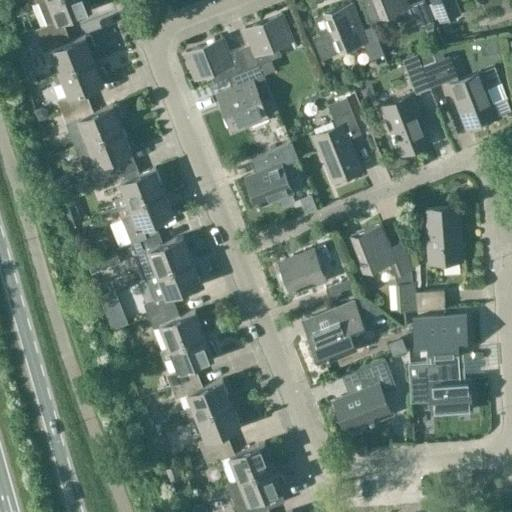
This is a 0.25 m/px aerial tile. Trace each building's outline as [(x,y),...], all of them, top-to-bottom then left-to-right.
[(36,28),(40,40),(67,29),(62,18),(93,6),(90,0),(39,0),(38,1),(47,24),(36,28)] [(425,0),(416,0),(406,5),(403,0),(362,0),(370,19),(397,8),(402,21),(417,15),(422,28),(435,23),(425,0)] [(431,0),(427,2),(433,17),(438,15),(433,2),(431,0)] [(438,15),(440,21),(455,14),(449,0),(437,0),(433,2),(438,15)] [(352,1),(325,11),(313,16),(320,32),(312,35),(321,56),(363,39),(371,57),(384,52),(373,24),(360,29),(349,3),(352,2),(352,1)] [(240,46),(249,66),(271,57),(281,53),(276,41),(291,35),(282,11),(245,25),(251,41),(240,46)] [(494,26),(475,35),(482,47),(500,39),(494,26)] [(433,27),(428,29),(432,42),(438,39),(433,27)] [(49,64),(53,74),(95,57),(92,49),(94,48),(95,45),(92,35),(88,34),(86,34),(71,40),(67,29),(40,40),(45,51),(51,48),(56,61),(49,64)] [(228,74),(249,66),(240,46),(228,51),(222,35),(185,49),(195,74),(210,68),(214,80),(228,74)] [(432,46),(418,51),(424,65),(437,60),(432,46)] [(431,86),(431,84),(424,65),(417,52),(403,58),(416,92),(431,86)] [(424,65),(431,84),(450,77),(469,126),(471,125),(472,129),(488,123),(486,119),(499,115),(482,70),(460,78),(451,54),(437,60),(424,65)] [(99,65),(95,57),(53,74),(56,80),(60,81),(64,80),(70,95),(58,100),(62,110),(89,99),(84,88),(104,80),(104,79),(107,78),(109,75),(105,65),(102,64),(99,65)] [(275,68),(271,57),(259,62),(264,73),(275,68)] [(259,62),(249,66),(254,80),(265,76),(264,73),(259,62)] [(254,80),(249,66),(228,74),(233,85),(217,92),(232,129),(268,114),(254,80)] [(351,79),(342,82),(346,92),(355,89),(351,79)] [(402,152),(431,141),(412,92),(383,103),(402,152)] [(334,180),(362,169),(349,137),(361,132),(346,96),(329,103),(337,123),(313,133),(320,150),(322,149),(334,180)] [(93,110),(89,99),(62,110),(67,122),(79,118),(83,129),(72,134),(76,144),(122,126),(119,117),(122,116),(123,113),(119,103),(116,102),(113,103),(113,102),(93,110)] [(90,166),(95,177),(121,166),(116,156),(132,149),(122,126),(76,144),(80,154),(92,150),(97,163),(90,166)] [(283,164),(299,158),(292,141),(258,154),(264,168),(246,175),(257,204),(278,196),(290,191),(293,190),(283,164)] [(125,177),(121,166),(95,177),(99,189),(121,180),(126,193),(114,197),(118,207),(165,188),(156,165),(125,177)] [(174,212),(165,188),(118,207),(132,241),(158,231),(154,220),(174,212)] [(290,191),(278,196),(282,205),(295,200),(290,191)] [(431,259),(463,256),(460,204),(428,206),(431,259)] [(382,220),(351,232),(362,260),(361,261),(365,270),(388,261),(390,263),(393,268),(395,274),(396,278),(397,281),(396,281),(397,309),(418,308),(418,307),(419,307),(417,288),(416,278),(414,278),(413,269),(413,268),(415,267),(403,239),(391,244),(382,220)] [(162,242),(158,231),(132,241),(145,276),(146,276),(192,257),(183,234),(162,242)] [(293,290),(327,276),(315,247),(281,261),(293,290)] [(101,255),(86,260),(90,272),(105,266),(101,255)] [(145,303),(149,314),(176,304),(171,293),(201,281),(192,257),(146,276),(149,285),(160,280),(166,295),(145,303)] [(331,300),(356,290),(351,276),(326,286),(331,300)] [(445,286),(417,288),(419,307),(446,305),(445,286)] [(360,293),(359,294),(368,316),(383,310),(360,293)] [(355,297),(324,309),(329,322),(307,331),(319,360),(357,345),(352,334),(367,328),(355,297)] [(161,324),(170,346),(204,332),(195,309),(180,315),(176,304),(149,314),(154,326),(161,324)] [(112,329),(127,323),(123,312),(108,318),(112,329)] [(465,312),(414,316),(416,346),(416,347),(430,346),(431,360),(459,358),(458,344),(468,343),(465,312)] [(167,374),(172,385),(198,374),(194,363),(214,356),(213,355),(216,354),(217,351),(213,342),(211,340),(208,341),(204,332),(170,346),(161,350),(165,359),(174,356),(179,369),(167,374)] [(402,335),(387,341),(393,354),(408,348),(402,335)] [(348,390),(334,396),(349,434),(364,429),(361,422),(390,411),(382,392),(397,386),(385,357),(342,374),(348,390)] [(431,360),(409,362),(411,400),(413,400),(412,396),(431,395),(432,411),(472,408),(470,376),(461,377),(459,358),(431,360)] [(189,393),(197,415),(232,401),(222,378),(203,385),(198,374),(172,385),(177,398),(189,393)] [(200,441),(204,452),(230,442),(225,431),(241,424),(232,401),(197,415),(207,438),(200,441)] [(234,452),(230,442),(204,452),(209,463),(230,454),(239,477),(274,463),(265,440),(234,452)] [(200,453),(189,458),(192,466),(203,461),(200,453)] [(283,486),(274,463),(239,477),(248,500),(237,505),(239,511),(251,511),(267,506),(263,495),(283,486)] [(187,475),(173,481),(181,500),(195,494),(187,475)]
